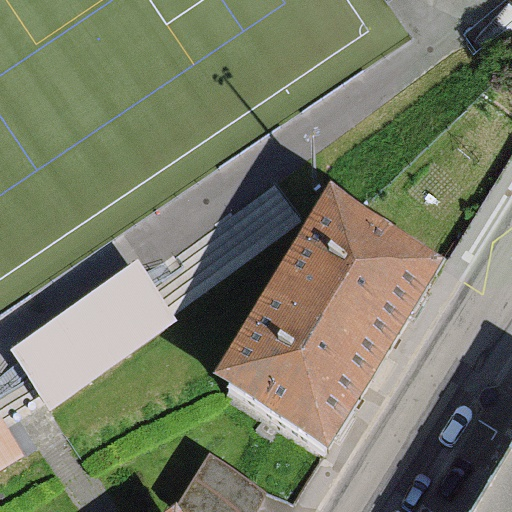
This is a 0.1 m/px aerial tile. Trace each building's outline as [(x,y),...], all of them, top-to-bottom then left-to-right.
[(442,271),(325,198),(207,385),(324,458),(442,271)] [(175,322),(138,268),(13,353),(50,407),(175,322)] [(0,421),(0,469),(22,456),(0,421)] [(212,454),(173,507),(179,511),(255,511),(268,494),(212,454)] [(511,511),(511,478),(489,511),(511,511)]
